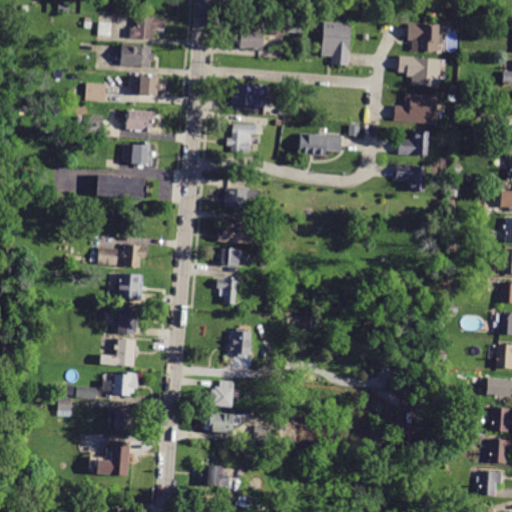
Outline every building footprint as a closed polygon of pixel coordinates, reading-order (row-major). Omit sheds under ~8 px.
[(69,13),(58,12),(58,2),(70,3),(69,13)] [(136,17),(166,19),(166,30),(164,30),(164,33),(156,32),(156,33),(153,33),(152,39),(129,38),(130,28),(132,28),(132,26),(136,26),(136,17)] [(92,29),(84,28),(85,21),(93,22),(92,29)] [(270,35),(270,21),(303,23),(302,33),(288,32),(288,28),(285,28),(284,36),(270,35)] [(111,36),(98,35),(99,22),(112,23),(111,36)] [(350,65),(333,63),(334,55),(323,55),(325,23),(353,25),(350,65)] [(409,24),(443,23),(442,50),(416,50),(416,39),(409,39),(409,24)] [(262,50),(240,48),(241,29),(264,31),(262,50)] [(4,43),(0,38),(0,36),(6,31),(11,36),(4,43)] [(122,45),(152,47),(151,53),(155,54),(154,61),(150,61),(150,68),(121,66),(122,45)] [(401,55),(441,58),(439,86),(414,84),(415,75),(410,75),(410,71),(400,70),(401,55)] [(511,83),(502,83),(503,71),(506,71),(506,59),(511,59),(511,83)] [(157,95),(139,94),(134,93),(134,85),(139,86),(140,76),(158,77),(158,83),(161,83),(160,90),(158,90),(157,95)] [(105,102),(86,100),(87,83),(106,84),(105,102)] [(264,107),(232,104),(232,93),(235,93),(236,83),(266,85),(264,107)] [(405,92),(437,95),(435,123),(392,119),(394,104),(404,105),(405,92)] [(127,109),(156,112),(155,121),(152,121),(152,127),(153,127),(153,132),(142,131),(142,130),(126,129),(127,109)] [(102,135),(83,133),(84,117),(104,118),(102,135)] [(249,154),(230,152),(231,146),(227,146),(227,138),(232,139),(234,124),(256,126),(255,135),(251,135),(249,154)] [(397,139),(411,140),(412,129),(427,130),(425,156),(396,154),(397,139)] [(341,151),(341,152),(326,152),(325,156),(296,156),(297,134),(341,135),(341,151)] [(130,165),(122,160),(122,145),(144,145),(144,142),(150,142),(150,150),(153,150),(153,162),(148,162),(148,166),(132,166),(130,165)] [(393,164),(425,165),(424,192),(403,191),(403,180),(392,180),(393,164)] [(147,180),(145,199),(96,195),(98,175),(147,179),(147,180)] [(247,210),(224,208),(226,188),(249,190),(247,210)] [(511,207),(500,207),(501,190),(511,191),(511,207)] [(250,244),(217,241),(218,232),(222,232),(223,222),(244,224),(243,229),(252,229),(250,244)] [(146,247),(145,259),(140,258),(140,267),(123,266),(125,245),(146,247)] [(116,266),(98,264),(99,247),(118,249),(116,266)] [(239,250),(238,266),(219,264),(220,259),(216,259),(217,253),(220,253),(220,247),(240,249),(239,250)] [(511,273),(503,273),(504,250),(511,250),(511,273)] [(269,259),(262,258),(263,251),(271,253),(269,259)] [(453,281),(446,280),(446,273),(454,274),(453,281)] [(142,301),(118,299),(120,274),(143,276),(142,301)] [(235,305),(223,303),(224,296),(219,296),(219,289),(217,289),(217,279),(238,280),(235,305)] [(511,282),(511,303),(500,302),(501,282),(511,282)] [(135,334),(118,333),(120,306),(137,307),(136,319),(137,319),(135,334)] [(458,315),(448,314),(449,306),(458,307),(458,315)] [(511,335),(499,335),(500,314),(511,314),(511,335)] [(37,327),(30,327),(31,316),(38,317),(37,327)] [(234,331),(235,331),(236,328),(244,328),(243,331),(251,332),(249,356),(246,355),(246,358),(232,356),(232,352),(229,352),(230,344),(232,345),(234,331)] [(124,339),(136,341),(134,367),(100,364),(101,355),(116,356),(117,349),(114,349),(115,346),(117,346),(118,339),(124,339)] [(511,368),(495,368),(497,344),(511,345),(511,368)] [(130,396),(112,395),(113,391),(103,391),(103,380),(114,381),(114,374),(126,375),(126,372),(139,373),(137,388),(135,388),(134,393),(131,393),(130,396)] [(511,389),(511,397),(487,396),(488,378),(511,379),(511,389)] [(220,380),(234,381),(232,408),(213,406),(213,403),(210,403),(211,389),(214,390),(215,386),(219,387),(220,380)] [(73,396),(48,394),(49,384),(74,386),(73,396)] [(96,399),(76,397),(77,386),(97,389),(96,399)] [(71,411),(57,410),(58,399),(72,400),(71,411)] [(284,411),(277,410),(278,401),(285,402),(284,411)] [(509,432),(492,431),(493,408),(510,409),(510,415),(511,415),(511,426),(509,426),(509,432)] [(135,431),(108,429),(109,411),(136,413),(135,431)] [(239,426),(233,425),(232,434),(209,432),(209,430),(204,430),(206,413),(210,414),(210,412),(241,415),(239,426)] [(269,445),(254,444),(255,426),(270,427),(269,445)] [(506,464),(489,463),(490,439),(511,440),(511,451),(507,451),(506,464)] [(111,461),(113,441),(130,442),(127,476),(97,474),(98,460),(111,461)] [(228,492),(220,492),(220,491),(217,490),(217,486),(204,485),(205,479),(201,479),(201,470),(206,471),(206,465),(223,466),(223,472),(228,472),(227,480),(229,480),(228,492)] [(496,496),(478,496),(480,472),(502,473),(502,484),(496,484),(496,496)] [(236,499),(237,495),(252,496),(251,510),(236,509),(236,499)]
